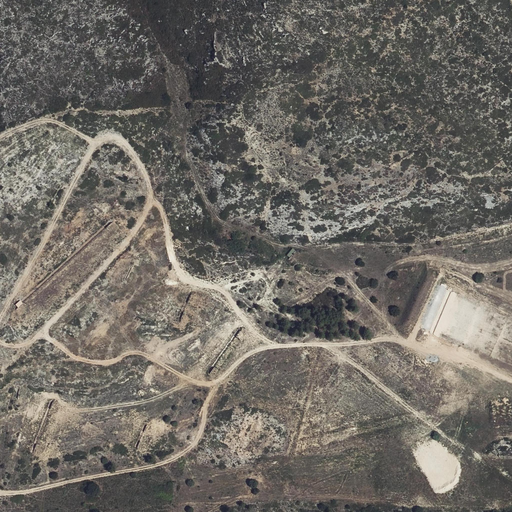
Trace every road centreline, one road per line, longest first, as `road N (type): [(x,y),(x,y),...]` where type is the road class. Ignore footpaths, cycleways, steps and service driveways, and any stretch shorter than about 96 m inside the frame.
road 1 (track): [(0,494),(170,461),(197,442),(224,369),(255,352),(389,338),(511,381)]
road 2 (track): [(0,343),(12,347),(41,331),(136,231),(150,201),(127,147),(109,137),(95,142),(0,324)]
road 3 (track): [(276,349),(225,294),(174,268),(161,210),(150,201)]
road 4 (track): [(41,331),(80,362),(141,353),(190,381),(218,380)]
